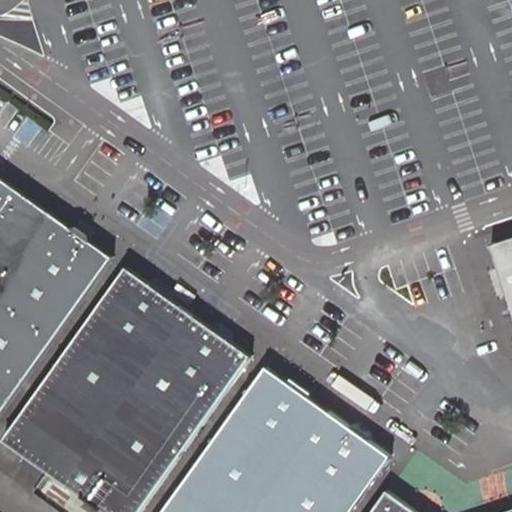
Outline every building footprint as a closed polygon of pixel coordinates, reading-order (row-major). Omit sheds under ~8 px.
[(0,394),(101,253),(80,240),(77,226),(61,215),(48,216),(0,181),(0,394)] [(511,248),(486,257),(494,280),(490,286),(493,299),(501,301),(511,336),(511,248)] [(0,442),(97,511),(128,511),(241,355),(224,343),(222,331),(208,320),(194,322),(161,298),(160,288),(152,279),(150,278),(138,281),(118,266),(83,310),(0,429),(0,442)] [(257,366),(150,511),(336,511),(378,454),(365,444),(363,431),(348,420),(335,422),(304,401),(302,389),(285,375),(274,378),(257,366)] [(511,511),(511,510),(507,511),(409,511),(376,488),(358,511),(511,511)]
